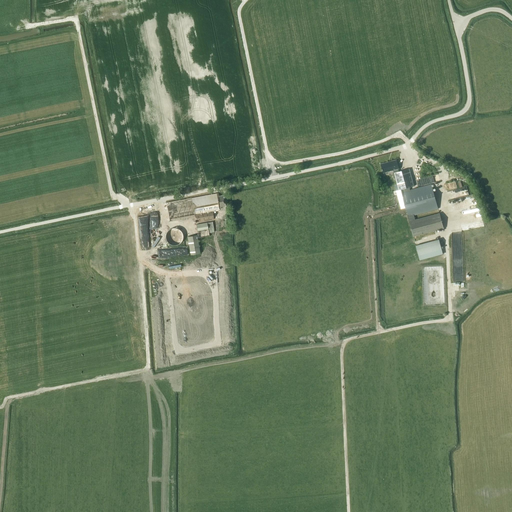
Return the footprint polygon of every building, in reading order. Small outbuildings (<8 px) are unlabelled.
[(399,169),(396,160),(381,164),(383,173),(393,170),(399,190),(401,190),(413,236),(443,228),(440,214),(415,220),(414,215),(438,209),(432,184),(410,190),(409,187),(414,186),(409,169),(398,172),(398,169),(399,169)] [(216,194),(216,191),(211,192),(211,194),(166,203),(170,221),(194,217),(195,223),(220,218),(218,210),(219,209),(219,208),(221,208),(221,206),(225,206),(223,195),(217,196),(216,193),(216,194)] [(160,217),(150,217),(152,240),(161,239),(160,217)] [(209,236),(207,222),(196,224),(198,238),(209,236)] [(167,229),(168,242),(182,241),(180,228),(167,229)] [(200,253),(197,235),(188,237),(191,255),(200,253)] [(442,249),(439,239),(416,245),(419,255),(442,249)]
